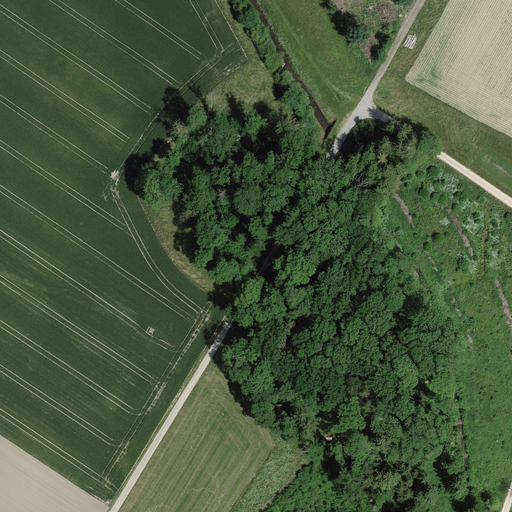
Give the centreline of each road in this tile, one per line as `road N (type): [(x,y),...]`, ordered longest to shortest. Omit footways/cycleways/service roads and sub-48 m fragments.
road 1 (track): [(113,511),(420,0)]
road 2 (track): [(511,204),(358,107)]
